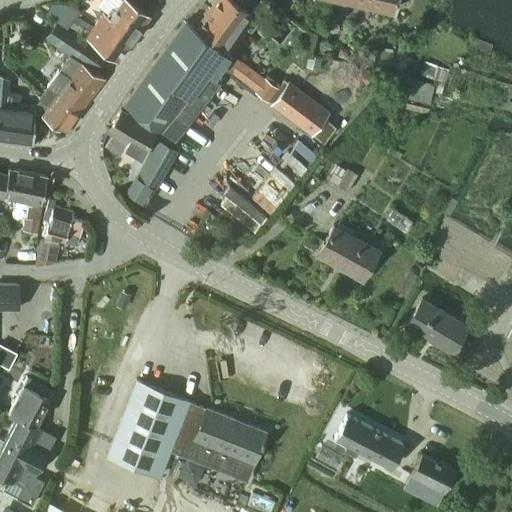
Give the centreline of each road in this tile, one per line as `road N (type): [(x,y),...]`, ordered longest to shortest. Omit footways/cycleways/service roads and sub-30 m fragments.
road 1 (secondary): [(511,427),(135,231)]
road 2 (secondary): [(75,161),(101,108),(186,0)]
road 3 (unclassified): [(0,272),(99,262),(135,231)]
